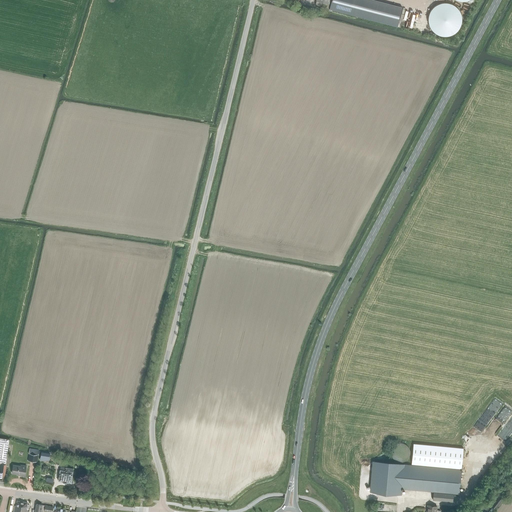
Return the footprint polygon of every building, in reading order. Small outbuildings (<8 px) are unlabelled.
[(316,0),(316,1),(329,4),(330,0),(331,0),(329,9),(397,27),(402,7),(374,0),(316,0)] [(428,17),(428,19),(428,21),(429,22),(429,24),(429,25),(430,27),(431,28),(432,29),(433,31),(434,32),(435,33),(437,34),(438,34),(439,35),(441,35),(443,36),(444,36),(446,36),(447,36),(449,35),(450,35),(452,34),(453,34),(455,33),(456,32),(457,31),(458,29),(459,28),(460,27),(461,25),(461,24),(461,22),(462,21),(462,19),(462,17),(461,16),(461,14),(461,13),(460,11),(459,10),(458,9),(457,7),(456,6),(455,5),(453,5),(452,4),(450,3),(449,3),(447,2),(446,2),(444,2),(443,2),(441,3),(439,3),(438,4),(437,5),(435,5),(434,6),(433,7),(432,9),(431,10),(430,11),(429,13),(429,14),(429,16),(428,17)] [(0,463),(6,464),(9,439),(0,437),(0,463)] [(410,454),(410,452),(410,450),(409,449),(408,447),(406,445),(405,444),(403,443),(400,443),(398,443),(397,444),(395,444),(394,446),(393,446),(392,448),(391,449),(391,451),(391,452),(391,454),(391,455),(391,457),(392,457),(393,459),(394,460),(396,461),(397,462),(399,462),(401,462),(402,462),(403,462),(405,461),(407,459),(409,457),(410,454)] [(461,469),(463,448),(413,444),(411,464),(458,468),(461,469)] [(39,449),(29,448),(27,461),(37,462),(39,449)] [(401,489),(429,491),(459,494),(461,469),(460,469),(461,469),(458,468),(457,469),(395,463),(373,461),(370,492),(400,494),(401,489)] [(25,476),(26,466),(20,465),(20,466),(13,465),(12,473),(18,474),(18,475),(25,476)] [(73,472),(73,469),(61,467),(60,470),(58,481),(71,483),(73,472)] [(452,502),(453,494),(433,492),(433,500),(452,502)] [(496,509),(504,498),(499,494),(491,505),(496,509)] [(28,509),(29,505),(27,505),(27,502),(17,501),(16,506),(15,506),(13,511),(26,511),(27,509),(28,509)]
